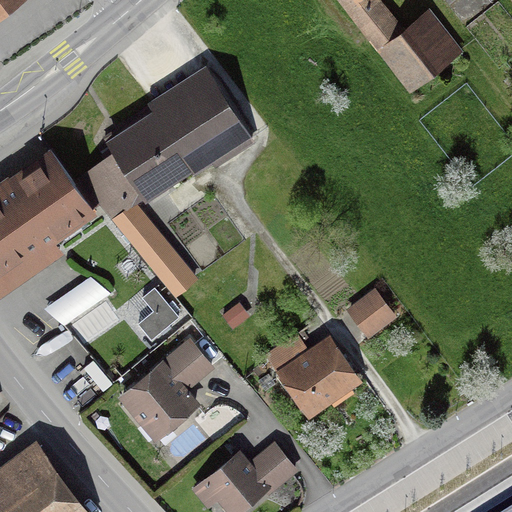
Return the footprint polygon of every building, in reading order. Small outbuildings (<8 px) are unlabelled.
[(0,0),(0,10),(13,0),(0,0)] [(340,0),(354,18),(377,0),(340,0)] [(406,91),(456,52),(428,16),(392,45),(388,40),(375,51),(406,91)] [(249,139),(211,80),(108,146),(113,153),(79,180),(173,295),(192,280),(129,204),(139,195),(143,200),(161,191),(155,181),(202,149),(213,163),(249,139)] [(0,198),(0,293),(45,262),(30,240),(43,232),(48,239),(91,209),(48,150),(45,152),(50,158),(11,186),(13,189),(0,198)] [(372,292),(348,310),(357,322),(365,316),(374,328),(390,316),(372,292)] [(187,385),(208,367),(186,341),(121,396),(143,423),(153,416),(156,416),(165,427),(193,404),(159,364),(166,359),(187,385)] [(349,376),(328,346),(310,359),(306,353),(279,372),(307,413),(324,401),(321,396),(349,376)] [(265,491),(293,469),(273,445),(246,467),(236,454),(205,480),(231,511),(262,487),(265,491)] [(0,497),(0,511),(68,511),(78,506),(33,446),(4,468),(17,485),(0,497)] [(480,511),(511,493),(511,470),(443,511),(480,511)]
